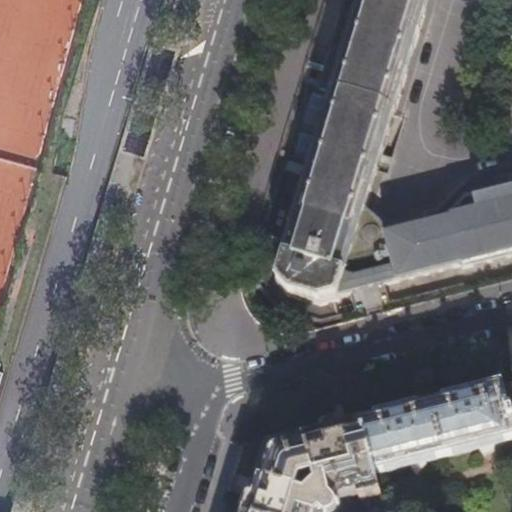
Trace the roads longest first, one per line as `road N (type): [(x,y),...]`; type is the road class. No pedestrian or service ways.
road 1 (trunk): [(0,473),(137,0)]
road 2 (residential): [(128,357),(233,0)]
road 3 (trunk): [(0,327),(33,0)]
road 4 (residential): [(211,388),(511,313)]
road 5 (residential): [(81,511),(128,357)]
road 6 (residential): [(176,511),(211,388)]
